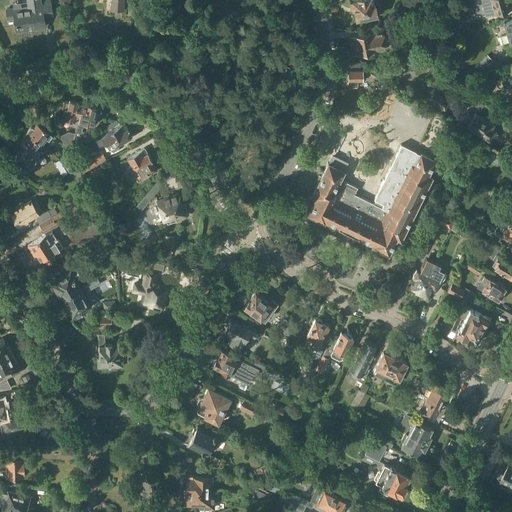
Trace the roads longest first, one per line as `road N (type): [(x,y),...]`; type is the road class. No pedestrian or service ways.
road 1 (residential): [(0,108),(44,65),(96,70),(148,94),(243,232)]
road 2 (residential): [(498,393),(398,324),(314,287),(243,232)]
road 3 (residential): [(243,232),(301,139),(322,86),(326,46),(316,0)]
road 4 (residential): [(148,411),(87,403),(0,261)]
road 5 (residential): [(148,411),(202,288),(243,232)]
road 6 (secondary): [(440,511),(498,393)]
